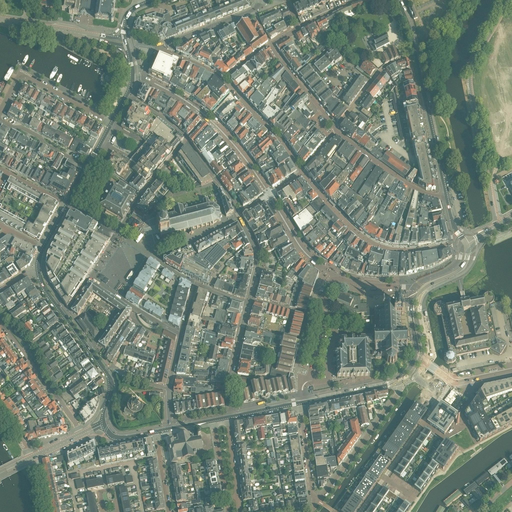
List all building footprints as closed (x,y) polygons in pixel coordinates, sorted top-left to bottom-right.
[(51,0),(41,0),(41,7),(45,7),(45,8),(45,9),(46,9),(46,10),(47,10),(48,10),(49,10),(49,9),(50,9),(50,8),(51,1),(51,0)] [(95,0),(63,0),(63,2),(62,10),(68,11),(68,10),(70,10),(70,11),(68,12),(69,14),(71,14),(72,13),(78,14),(78,12),(79,13),(83,9),(84,10),(86,11),(87,10),(96,11),(97,4),(95,4),(95,0)] [(115,1),(115,0),(97,0),(97,4),(96,11),(95,19),(102,20),(102,19),(110,20),(110,21),(110,22),(111,22),(112,22),(113,22),(114,21),(114,20),(114,19),(113,19),(112,19),(113,17),(113,12),(114,12),(114,8),(115,1)] [(201,0),(197,0),(195,1),(205,25),(211,22),(201,0)] [(208,0),(201,0),(211,22),(216,20),(213,11),(208,0)] [(221,0),(214,0),(215,1),(215,2),(216,4),(218,8),(218,9),(222,18),(227,16),(221,0)] [(227,0),(221,0),(227,16),(233,14),(227,0)] [(227,0),(233,14),(238,11),(233,0),(227,0)] [(233,0),(238,11),(244,9),(240,0),(233,0)] [(240,0),(244,9),(250,7),(246,0),(240,0)] [(309,0),(304,3),(308,12),(314,9),(309,0)] [(315,0),(310,0),(309,0),(314,9),(319,7),(315,0)] [(195,1),(190,3),(199,27),(205,25),(195,1)] [(190,5),(187,6),(191,15),(188,16),(193,29),(199,27),(190,3),(190,5)] [(304,3),(299,5),(303,14),(308,12),(304,3)] [(299,5),(294,8),(298,17),(300,16),(303,14),(299,5)] [(349,12),(353,10),(351,5),(346,7),(337,12),(340,16),(339,17),(341,19),(345,17),(344,14),(349,12)] [(179,8),(176,9),(178,16),(179,16),(185,33),(193,29),(188,16),(184,7),(179,9),(179,8)] [(414,20),(417,18),(413,7),(409,9),(411,12),(410,12),(412,17),(412,16),(414,20)] [(218,9),(213,11),(216,20),(222,18),(218,9)] [(287,23),(288,22),(283,10),(279,12),(282,19),(283,19),(284,21),(286,20),(287,23)] [(337,18),(339,17),(340,16),(337,12),(331,15),(334,21),(337,19),(337,18)] [(162,24),(164,16),(156,13),(146,16),(146,17),(144,16),(144,18),(141,17),(141,18),(139,18),(139,19),(137,19),(133,31),(140,33),(141,33),(149,35),(149,36),(157,38),(161,24),(162,23),(162,24)] [(174,27),(171,19),(169,14),(164,16),(162,24),(162,23),(161,24),(157,38),(165,41),(165,40),(168,31),(174,27)] [(279,24),(274,14),(273,14),(272,14),(269,15),(273,23),(275,22),(276,25),(279,24)] [(336,24),(334,21),(331,15),(325,18),(329,26),(331,24),(332,26),(336,24)] [(178,16),(171,19),(174,27),(177,36),(185,33),(179,16),(178,16)] [(269,28),(265,17),(263,18),(262,18),(260,18),(260,20),(263,27),(266,26),(267,28),(269,28)] [(329,27),(329,26),(325,18),(320,21),(325,29),(329,27)] [(259,38),(254,30),(252,25),(248,19),(236,27),(236,28),(246,42),(248,45),(257,39),(259,38)] [(326,32),(325,29),(320,21),(316,23),(318,27),(322,34),(326,32)] [(317,28),(318,27),(316,23),(305,29),(312,40),(317,37),(316,35),(320,33),(317,28)] [(275,30),(278,35),(287,30),(284,24),(282,25),(281,26),(280,25),(274,28),(275,30)] [(168,31),(165,40),(177,36),(174,27),(168,31)] [(233,37),(236,35),(231,27),(227,29),(226,29),(232,38),(235,43),(237,41),(234,38),(233,37)] [(263,33),(260,27),(254,30),(259,38),(257,39),(262,46),(268,42),(263,33)] [(278,35),(275,30),(273,31),(272,29),(272,28),(266,31),(271,40),(278,35)] [(228,40),(232,38),(226,29),(222,32),(229,44),(230,46),(232,44),(230,41),(229,41),(228,40)] [(306,40),(310,38),(304,29),(300,32),(300,33),(303,38),(305,38),(305,40),(306,40)] [(216,38),(215,36),(213,32),(205,35),(210,41),(210,42),(209,43),(209,44),(206,47),(205,49),(205,50),(198,60),(207,65),(208,63),(217,50),(214,48),(215,46),(211,40),(215,38),(216,38)] [(225,47),(229,44),(222,32),(217,34),(217,35),(222,44),(223,43),(224,45),(225,47)] [(305,40),(305,38),(303,38),(300,33),(296,36),(299,42),(301,41),(303,43),(306,42),(305,40)] [(389,39),(386,34),(381,37),(379,34),(374,37),(375,40),(373,41),(369,43),(373,51),(383,46),(384,47),(389,44),(387,40),(388,39),(389,39)] [(203,44),(206,47),(209,44),(209,43),(210,42),(210,41),(205,35),(198,39),(203,44)] [(218,48),(217,50),(208,63),(207,65),(208,65),(208,66),(210,67),(211,67),(212,67),(212,65),(212,66),(219,56),(220,56),(222,60),(224,59),(225,57),(226,59),(229,56),(226,52),(228,51),(225,48),(225,47),(224,45),(223,43),(222,44),(217,35),(215,36),(216,38),(215,38),(216,39),(218,42),(219,43),(220,45),(218,48)] [(293,46),(294,45),(289,38),(276,45),(277,46),(276,47),(280,53),(287,48),(290,52),(291,54),(296,50),(295,50),(293,46)] [(193,58),(203,44),(198,39),(191,42),(193,44),(191,46),(194,49),(189,57),(193,58)] [(253,52),(262,46),(257,39),(248,45),(253,52)] [(185,55),(191,46),(193,44),(191,42),(176,50),(176,51),(177,51),(185,55)] [(253,52),(248,45),(246,42),(244,43),(241,46),(238,48),(238,49),(240,51),(242,54),(245,58),(253,52)] [(205,49),(206,47),(203,44),(193,58),(198,60),(205,50),(205,49)] [(318,52),(317,53),(319,55),(324,51),(329,47),(330,46),(329,46),(327,46),(325,45),(322,48),(321,49),(320,50),(318,52)] [(185,55),(189,57),(194,49),(191,46),(185,55)] [(389,49),(394,59),(398,57),(395,47),(389,49)] [(272,64),(272,63),(276,60),(274,56),(271,51),(269,48),(264,51),(266,55),(269,59),(272,64)] [(284,57),(290,52),(287,48),(280,53),(284,57)] [(390,61),(394,59),(389,49),(385,51),(390,61)] [(235,50),(234,52),(238,58),(234,62),(236,65),(238,64),(245,58),(242,54),(240,51),(237,52),(235,50)] [(306,65),(311,59),(307,55),(307,56),(303,59),(296,50),(291,54),(296,59),(299,64),(302,68),(303,68),(306,65)] [(269,59),(266,55),(264,51),(259,55),(268,67),(272,64),(269,59)] [(321,74),(334,63),(335,65),(342,59),(338,55),(335,51),(328,56),(327,55),(314,66),(316,69),(318,71),(321,74)] [(225,67),(228,64),(232,61),(233,63),(232,63),(235,66),(236,65),(234,62),(238,58),(234,52),(230,54),(233,58),(231,59),(229,56),(226,59),(227,61),(226,61),(227,62),(218,71),(224,76),(228,72),(225,67)] [(296,59),(291,54),(290,52),(284,57),(289,64),(296,59)] [(169,84),(179,61),(173,59),(173,60),(160,54),(149,74),(169,84)] [(389,62),(386,54),(385,54),(380,56),(384,65),(389,62)] [(263,70),(268,67),(259,55),(254,59),(262,69),(263,70)] [(214,68),(222,60),(220,56),(219,56),(212,66),(212,65),(212,67),(214,68)] [(227,61),(226,59),(225,57),(224,59),(222,60),(214,68),(218,71),(227,62),(226,61),(227,61)] [(257,72),(262,69),(254,59),(250,62),(256,70),(257,72)] [(296,59),(289,64),(292,69),(299,64),(296,59)] [(181,76),(186,64),(180,61),(177,70),(175,74),(181,76)] [(366,62),(363,66),(372,73),(375,70),(372,67),(373,66),(367,61),(366,62)] [(251,75),(256,70),(250,62),(244,67),(251,75)] [(194,68),(187,64),(186,64),(181,76),(175,74),(172,79),(170,84),(176,88),(179,81),(186,84),(194,68)] [(302,68),(299,64),(292,69),(296,73),(302,68)] [(331,94),(327,90),(326,88),(328,87),(326,85),(325,87),(324,86),(324,85),(325,83),(323,82),(322,83),(320,81),(319,80),(321,79),(319,77),(318,78),(317,77),(316,77),(318,75),(316,73),(315,75),(313,73),(312,72),(314,71),(313,69),(311,70),(310,69),(309,68),(311,67),(309,65),(308,66),(306,65),(303,68),(302,68),(296,73),(298,76),(299,75),(300,77),(302,79),(301,80),(303,82),(305,84),(306,83),(308,85),(309,87),(308,88),(310,90),(312,92),(313,92),(315,93),(316,95),(315,96),(317,98),(319,101),(320,100),(321,102),(323,104),(322,104),(324,107),(326,105),(329,109),(328,111),(330,113),(332,116),(333,115),(334,116),(337,118),(336,119),(338,121),(340,120),(348,110),(344,107),(344,108),(342,107),(343,104),(342,103),(340,104),(338,103),(338,102),(339,101),(336,99),(334,101),(333,100),(334,98),(331,94)] [(372,73),(363,66),(361,69),(357,66),(356,69),(362,74),(363,72),(370,77),(372,73)] [(392,66),(389,68),(395,78),(397,76),(392,66)] [(241,84),(236,88),(239,92),(240,93),(251,82),(253,84),(256,81),(257,82),(261,79),(262,78),(257,72),(256,70),(251,75),(244,67),(242,68),(247,74),(246,75),(247,75),(248,77),(248,78),(241,84)] [(281,67),(278,70),(284,75),(286,73),(281,67)] [(195,80),(200,70),(194,68),(186,84),(179,81),(176,88),(184,93),(188,87),(189,87),(191,84),(192,85),(193,83),(192,83),(193,82),(192,82),(193,80),(195,80)] [(389,68),(385,70),(392,79),(395,78),(389,68)] [(245,77),(247,75),(242,69),(229,79),(233,85),(242,78),(244,76),(245,77)] [(202,78),(205,73),(200,70),(195,80),(193,80),(192,82),(193,82),(192,83),(193,83),(192,85),(196,87),(198,86),(197,85),(200,81),(202,78)] [(277,71),(275,72),(282,78),(284,75),(278,70),(277,71)] [(400,74),(399,75),(399,78),(399,79),(401,78),(411,75),(410,70),(407,71),(403,72),(400,73),(400,74)] [(275,72),(272,75),(280,81),(281,79),(282,78),(275,72)] [(116,77),(114,74),(112,73),(111,75),(109,74),(106,74),(105,75),(103,77),(102,79),(103,81),(104,83),(105,85),(108,85),(110,85),(112,84),(113,82),(115,84),(116,81),(116,77)] [(215,78),(206,73),(205,73),(202,78),(200,81),(197,85),(198,86),(196,87),(190,96),(196,100),(204,91),(208,87),(215,78)] [(289,87),(294,82),(286,73),(284,75),(282,78),(281,79),(282,80),(277,86),(283,90),(287,85),(289,87)] [(364,86),(367,82),(355,73),(353,75),(357,78),(356,80),(364,86)] [(382,73),(379,78),(386,84),(387,85),(391,80),(390,79),(382,73)] [(233,85),(236,88),(241,84),(248,78),(248,77),(247,75),(245,77),(244,76),(242,78),(233,85)] [(272,75),(268,78),(269,78),(277,85),(280,81),(272,75)] [(204,91),(196,100),(201,104),(209,95),(211,93),(213,94),(219,100),(220,101),(223,98),(222,97),(223,96),(220,93),(225,88),(224,88),(215,78),(208,87),(204,91)] [(257,111),(277,85),(269,78),(265,82),(265,83),(248,101),(257,111)] [(356,80),(355,81),(351,78),(350,80),(362,89),(364,86),(356,80)] [(386,84),(379,78),(376,81),(383,87),(386,84)] [(265,82),(261,79),(257,82),(244,97),(248,101),(265,83),(265,82)] [(278,96),(283,90),(277,86),(282,80),(281,79),(280,81),(277,85),(257,111),(260,114),(269,104),(276,96),(277,95),(278,96)] [(359,93),(362,89),(350,80),(348,82),(352,85),(351,87),(359,93)] [(244,97),(257,82),(256,81),(253,84),(251,82),(240,93),(244,97)] [(376,81),(372,85),(380,91),(381,92),(384,88),(383,87),(376,81)] [(300,89),(298,87),(294,83),(294,82),(289,87),(288,88),(294,95),(295,94),(300,89)] [(196,87),(192,85),(191,84),(189,87),(188,87),(184,93),(190,97),(190,96),(196,87)] [(23,100),(29,88),(24,85),(18,97),(23,100)] [(351,87),(350,88),(346,85),(345,87),(357,96),(359,93),(351,87)] [(380,91),(372,85),(369,89),(376,95),(380,91)] [(148,96),(152,89),(144,86),(137,98),(142,100),(141,101),(144,103),(144,102),(145,102),(148,96)] [(354,99),(357,96),(345,87),(343,89),(347,91),(346,93),(354,99)] [(29,88),(23,100),(27,102),(24,107),(26,108),(28,105),(29,103),(35,91),(29,88)] [(227,94),(229,92),(225,88),(220,93),(223,96),(222,97),(223,98),(227,94)] [(148,106),(156,92),(152,89),(148,96),(149,97),(148,100),(149,101),(148,102),(146,104),(148,106)] [(376,95),(369,89),(366,93),(373,99),(376,95)] [(34,105),(40,94),(35,91),(29,103),(34,105)] [(300,99),(304,95),(301,91),(296,95),(298,96),(300,99)] [(152,108),(161,94),(156,92),(148,106),(152,108)] [(346,93),(345,95),(341,92),(340,94),(352,103),(354,99),(346,93)] [(39,110),(46,97),(40,94),(34,105),(37,107),(36,108),(39,110)] [(161,94),(152,108),(156,111),(165,96),(161,94)] [(220,101),(219,100),(213,94),(210,97),(217,103),(220,101)] [(237,103),(236,101),(231,94),(225,100),(218,108),(213,114),(219,119),(224,113),(225,112),(231,106),(233,105),(234,105),(236,104),(237,103)] [(282,109),(269,122),(272,126),(290,109),(300,99),(298,96),(297,97),(295,94),(294,95),(291,99),(286,105),(282,109)] [(349,106),(352,103),(340,94),(338,96),(342,98),(341,100),(349,106)] [(373,100),(366,94),(365,94),(364,96),(365,97),(364,99),(372,105),(375,101),(373,100)] [(210,97),(209,95),(201,104),(205,108),(210,111),(217,103),(210,97)] [(297,109),(306,100),(308,99),(304,95),(300,99),(290,109),(293,112),(297,109)] [(165,96),(156,111),(159,113),(162,114),(167,107),(172,100),(165,96)] [(280,99),(276,96),(269,104),(260,114),(263,117),(268,112),(269,113),(276,105),(275,104),(280,99)] [(286,105),(291,99),(288,96),(283,102),(286,105)] [(46,112),(52,101),(46,97),(39,110),(45,113),(46,112)] [(372,105),(364,99),(363,101),(361,99),(360,101),(370,108),(372,105)] [(172,110),(177,103),(172,100),(167,107),(172,110)] [(311,116),(311,117),(312,117),(314,115),(306,106),(309,103),(306,100),(297,109),(303,114),(306,111),(311,116)] [(54,101),(54,102),(52,101),(46,112),(52,115),(58,104),(55,103),(55,102),(55,101),(54,101)] [(370,108),(360,101),(359,103),(360,104),(359,106),(363,109),(367,112),(370,108)] [(23,111),(21,110),(23,107),(15,103),(12,108),(22,114),(23,115),(25,112),(23,111)] [(173,122),(178,116),(184,107),(177,103),(172,110),(167,107),(162,114),(163,114),(167,117),(173,122)] [(224,113),(219,119),(221,122),(225,118),(226,118),(228,116),(231,114),(232,113),(241,106),(237,103),(236,104),(234,105),(233,105),(231,106),(227,110),(225,112),(224,113)] [(55,123),(64,107),(58,104),(52,115),(53,115),(51,118),(55,120),(54,122),(55,123)] [(139,107),(135,104),(134,104),(130,112),(131,112),(122,128),(142,139),(146,142),(141,148),(130,161),(120,154),(119,156),(113,152),(104,164),(106,166),(105,167),(108,170),(116,175),(125,182),(132,172),(136,176),(146,183),(181,143),(184,140),(183,139),(164,122),(147,111),(143,109),(143,108),(140,106),(139,107)] [(424,135),(421,121),(420,115),(417,104),(405,106),(407,111),(405,112),(405,114),(406,117),(407,123),(409,122),(411,133),(409,133),(410,139),(411,141),(412,144),(413,144),(417,160),(418,159),(421,176),(422,179),(422,182),(423,184),(422,184),(420,183),(419,184),(418,186),(426,191),(431,190),(431,191),(435,190),(434,183),(434,181),(433,176),(424,135)] [(280,107),(279,108),(276,105),(269,113),(268,112),(263,117),(269,122),(282,109),(280,107)] [(239,115),(244,110),(241,106),(232,113),(231,114),(234,117),(237,113),(239,115)] [(63,121),(69,110),(64,107),(55,123),(57,124),(58,122),(61,123),(62,121),(63,121)] [(192,113),(184,107),(178,116),(181,119),(179,122),(181,124),(181,123),(182,124),(184,122),(192,113)] [(19,119),(22,114),(12,108),(9,113),(19,119)] [(19,119),(18,122),(21,124),(26,115),(28,112),(27,112),(29,110),(27,109),(25,112),(23,115),(22,114),(19,119)] [(276,129),(293,112),(290,109),(272,126),(274,128),(276,129)] [(281,135),(303,114),(297,109),(293,112),(276,129),(277,130),(281,135)] [(363,109),(361,112),(370,119),(372,116),(367,112),(363,109)] [(69,125),(76,113),(69,110),(63,121),(69,125)] [(240,125),(248,114),(244,110),(239,115),(237,113),(234,117),(237,120),(238,123),(240,125)] [(308,119),(311,117),(311,116),(306,111),(303,114),(281,135),(283,137),(289,145),(303,130),(305,132),(309,127),(307,125),(311,122),(308,119)] [(30,117),(25,126),(26,127),(29,128),(33,120),(32,119),(35,114),(35,113),(33,112),(31,114),(30,117)] [(9,113),(7,116),(18,122),(19,119),(9,113)] [(75,127),(81,116),(76,113),(69,125),(75,127)] [(196,117),(192,113),(184,122),(182,124),(182,125),(184,125),(186,127),(196,117)] [(351,113),(348,117),(348,118),(350,121),(351,119),(354,122),(356,120),(357,121),(358,119),(356,117),(351,113)] [(226,126),(234,117),(231,114),(228,116),(226,118),(225,118),(221,122),(226,126)] [(366,125),(369,122),(359,114),(356,117),(358,119),(360,120),(366,125)] [(26,115),(21,124),(22,124),(24,125),(25,126),(30,117),(26,115)] [(252,118),(251,118),(249,115),(240,126),(244,130),(252,118)] [(358,144),(372,128),(371,127),(379,121),(375,115),(369,122),(366,125),(360,120),(358,122),(361,125),(360,126),(356,132),(357,133),(352,140),(358,144)] [(81,116),(75,127),(82,131),(88,120),(81,116)] [(178,127),(181,124),(179,122),(181,119),(178,116),(173,122),(172,123),(178,127)] [(188,136),(201,121),(196,117),(186,127),(183,132),(188,136)] [(229,130),(237,120),(234,117),(226,126),(229,130)] [(33,120),(29,128),(33,130),(34,131),(36,132),(37,132),(41,124),(40,123),(40,122),(39,122),(40,120),(39,120),(36,118),(35,120),(33,120)] [(253,139),(263,129),(252,118),(244,130),(250,135),(253,139)] [(90,136),(96,124),(88,120),(82,131),(87,134),(87,135),(89,136),(90,136)] [(239,126),(240,125),(238,123),(237,120),(229,130),(232,133),(239,126)] [(357,128),(353,125),(351,128),(348,126),(349,124),(348,123),(349,122),(347,121),(346,122),(344,120),(340,127),(343,130),(342,131),(349,136),(348,137),(352,140),(357,133),(356,132),(355,132),(356,131),(355,130),(357,128)] [(382,126),(379,121),(371,127),(372,128),(358,144),(370,153),(375,147),(377,144),(378,143),(372,137),(370,135),(375,132),(374,131),(382,126)] [(41,124),(37,132),(41,134),(42,135),(47,126),(44,125),(44,124),(42,122),(41,124)] [(314,128),(317,125),(314,122),(309,127),(305,132),(303,130),(289,145),(292,148),(293,150),(303,138),(304,139),(314,128)] [(202,137),(210,129),(204,123),(201,126),(189,139),(194,145),(202,137)] [(86,144),(93,148),(102,131),(103,131),(104,130),(103,129),(103,128),(102,127),(100,128),(99,127),(100,126),(96,124),(90,136),(91,136),(86,144)] [(11,134),(13,131),(3,125),(1,129),(11,134)] [(47,126),(42,135),(44,136),(47,138),(52,129),(47,126)] [(237,138),(244,130),(240,126),(233,134),(236,137),(237,138)] [(318,131),(314,128),(304,139),(303,138),(293,150),(297,156),(318,131)] [(0,133),(9,138),(11,134),(1,129),(0,130),(0,133)] [(52,129),(47,138),(48,138),(52,141),(53,141),(57,132),(52,129)] [(205,139),(214,132),(212,131),(210,129),(202,137),(205,139)] [(260,141),(267,133),(263,129),(253,139),(258,143),(258,142),(259,141),(260,141)] [(241,143),(250,135),(244,130),(237,138),(241,143)] [(11,143),(17,133),(13,131),(11,134),(9,138),(7,141),(11,143)] [(318,131),(297,156),(298,157),(303,165),(311,156),(317,148),(322,143),(326,139),(318,131)] [(58,144),(63,135),(57,132),(53,141),(58,144)] [(207,144),(217,136),(214,132),(205,139),(207,141),(206,142),(207,144)] [(7,141),(9,138),(0,133),(0,137),(7,141)] [(17,144),(21,135),(17,133),(11,143),(16,145),(17,144)] [(21,135),(17,144),(21,146),(25,137),(21,135)] [(63,147),(68,138),(63,135),(58,144),(63,147)] [(244,147),(253,139),(250,135),(241,143),(244,147)] [(277,143),(276,142),(270,135),(265,139),(256,147),(256,146),(249,153),(250,155),(256,163),(256,162),(258,166),(268,158),(270,157),(268,155),(266,153),(277,143)] [(340,148),(345,143),(344,142),(336,135),(334,137),(334,139),(333,139),(333,140),(331,140),(329,142),(330,144),(328,144),(328,145),(327,145),(326,146),(334,153),(339,147),(340,148)] [(224,154),(230,150),(228,148),(226,145),(222,141),(217,136),(207,144),(206,146),(207,148),(201,154),(209,166),(214,161),(215,162),(218,165),(220,163),(225,159),(223,157),(225,156),(224,154)] [(25,147),(29,140),(25,137),(21,146),(20,146),(25,149),(26,147),(25,147)] [(198,150),(204,144),(206,142),(207,141),(205,139),(202,137),(194,145),(197,148),(198,150)] [(68,149),(73,140),(68,138),(63,147),(68,149)] [(71,148),(70,150),(84,158),(87,159),(90,155),(93,148),(86,144),(80,141),(76,138),(72,145),(71,148)] [(251,148),(258,143),(253,139),(244,147),(245,148),(248,152),(251,148)] [(26,156),(34,142),(29,140),(25,147),(26,147),(28,149),(26,153),(23,152),(22,154),(26,156)] [(34,152),(38,144),(34,142),(26,156),(29,158),(31,155),(30,154),(32,151),(34,152)] [(280,147),(280,146),(277,143),(266,153),(268,155),(270,157),(268,158),(269,160),(272,158),(271,157),(276,154),(274,152),(280,147)] [(343,170),(357,152),(351,148),(349,147),(350,146),(345,143),(340,148),(330,160),(333,163),(330,166),(335,170),(340,173),(340,172),(341,171),(333,165),(334,163),(343,170)] [(38,155),(42,146),(38,144),(34,152),(30,158),(35,161),(38,155)] [(201,154),(207,148),(206,146),(204,144),(198,150),(201,154)] [(374,157),(381,147),(380,145),(377,149),(375,147),(370,153),(370,154),(374,157)] [(43,158),(48,149),(42,146),(38,155),(43,158)] [(187,146),(176,160),(194,185),(198,182),(201,186),(213,182),(187,146)] [(325,163),(334,153),(326,146),(325,147),(325,149),(324,149),(324,150),(323,150),(321,153),(321,154),(320,154),(320,155),(318,155),(315,159),(313,161),(304,170),(308,175),(315,169),(318,171),(321,167),(322,167),(325,163)] [(287,155),(284,152),(280,147),(274,152),(276,154),(271,157),(272,158),(269,160),(259,167),(261,170),(268,165),(273,162),(274,164),(282,158),(287,155)] [(335,170),(330,166),(333,163),(330,160),(340,148),(339,147),(334,153),(325,163),(322,167),(321,167),(318,171),(315,169),(308,175),(314,182),(320,176),(326,171),(331,176),(335,170)] [(383,148),(381,147),(374,157),(378,160),(382,153),(380,152),(383,148)] [(0,163),(3,165),(8,156),(10,151),(8,149),(7,148),(0,161),(0,163)] [(43,158),(42,160),(46,162),(52,152),(48,149),(43,158)] [(225,159),(232,153),(230,150),(224,154),(225,156),(223,157),(225,159)] [(12,157),(15,153),(10,151),(8,156),(3,165),(7,167),(12,157)] [(404,179),(411,169),(400,161),(388,151),(386,154),(381,161),(404,179)] [(49,164),(55,154),(52,152),(46,162),(49,164)] [(352,169),(355,166),(362,156),(357,152),(346,169),(342,174),(336,181),(334,181),(324,193),(331,199),(342,185),(351,173),(350,172),(352,169)] [(380,162),(381,161),(386,154),(384,152),(382,153),(378,160),(380,162)] [(225,170),(227,168),(229,167),(235,163),(238,160),(232,153),(225,159),(220,163),(222,166),(225,170)] [(15,171),(20,161),(19,161),(22,156),(19,154),(17,157),(16,159),(11,169),(15,171)] [(51,169),(59,156),(57,155),(56,154),(55,154),(49,164),(49,165),(51,166),(50,169),(51,170),(51,169)] [(289,160),(287,156),(287,155),(282,158),(274,164),(275,166),(277,168),(282,164),(289,160)] [(59,156),(51,169),(56,172),(64,158),(59,156)] [(347,189),(348,189),(364,168),(369,161),(362,156),(355,166),(352,169),(350,172),(351,173),(342,185),(331,199),(337,206),(344,198),(350,192),(349,191),(347,190),(347,189)] [(16,159),(12,157),(7,167),(11,169),(16,159)] [(23,176),(31,160),(27,158),(26,161),(24,164),(19,173),(23,176)] [(27,178),(32,169),(33,167),(31,166),(33,161),(31,160),(23,176),(27,178)] [(296,172),(290,161),(289,160),(282,164),(290,176),(296,172)] [(24,164),(20,161),(15,171),(19,173),(24,164)] [(68,161),(64,167),(66,168),(66,169),(71,171),(79,175),(82,168),(79,167),(68,161)] [(222,166),(220,163),(218,165),(215,162),(214,161),(209,166),(214,172),(222,166)] [(236,175),(244,169),(239,161),(234,165),(230,168),(228,170),(228,169),(226,171),(230,176),(234,173),(236,175)] [(367,196),(384,172),(377,167),(370,162),(363,172),(362,173),(350,189),(350,190),(361,199),(361,198),(362,198),(365,194),(367,196)] [(285,179),(290,176),(282,164),(277,168),(275,166),(272,168),(272,169),(271,170),(273,171),(274,174),(275,172),(278,170),(285,179)] [(271,170),(268,165),(261,170),(265,176),(273,171),(271,170)] [(225,170),(222,166),(214,172),(217,176),(224,171),(225,170)] [(31,181),(37,169),(33,167),(32,169),(27,178),(31,180),(31,181)] [(35,183),(42,170),(38,168),(37,169),(31,181),(35,183)] [(235,183),(248,174),(244,169),(236,175),(234,173),(230,176),(231,177),(235,183)] [(45,174),(46,172),(42,170),(35,183),(39,185),(45,174)] [(48,189),(56,174),(49,170),(48,172),(46,175),(46,174),(40,185),(48,189)] [(280,182),(285,179),(278,170),(275,172),(274,174),(273,171),(265,176),(266,177),(268,181),(275,177),(279,183),(280,182)] [(342,174),(340,172),(340,173),(335,170),(331,176),(324,183),(323,182),(319,187),(324,193),(334,181),(336,181),(342,174)] [(406,180),(412,183),(416,176),(417,174),(413,170),(406,179),(406,180)] [(71,189),(79,175),(71,171),(69,175),(66,173),(64,177),(61,176),(57,175),(55,180),(62,184),(71,189)] [(231,177),(230,176),(226,171),(223,174),(228,180),(231,177)] [(324,183),(331,176),(326,171),(320,176),(314,182),(319,187),(323,182),(324,183)] [(8,173),(0,187),(0,224),(50,252),(48,258),(46,264),(47,270),(78,290),(87,276),(115,293),(122,302),(124,298),(144,310),(146,306),(130,296),(127,293),(132,285),(123,260),(104,248),(109,242),(90,232),(87,237),(61,223),(70,207),(8,173)] [(382,187),(389,177),(384,173),(375,187),(367,199),(372,202),(375,197),(376,196),(379,192),(380,190),(382,187)] [(251,202),(242,191),(235,183),(231,177),(228,180),(223,174),(222,174),(224,177),(230,184),(234,189),(233,189),(234,192),(235,192),(236,191),(247,204),(248,204),(251,202)] [(252,179),(248,174),(235,183),(242,191),(246,188),(246,189),(250,186),(254,183),(252,179)] [(139,192),(146,183),(136,176),(129,185),(139,192)] [(230,184),(224,177),(220,180),(225,187),(230,184)] [(272,188),(279,183),(275,177),(268,181),(272,188)] [(390,191),(396,181),(389,177),(382,187),(385,189),(383,193),(386,195),(389,190),(390,191)] [(155,183),(166,193),(170,190),(158,179),(155,183)] [(312,192),(302,179),(300,179),(297,182),(302,189),(301,190),(303,192),(309,200),(306,202),(309,206),(312,203),(309,199),(310,199),(307,196),(312,192)] [(66,199),(71,189),(62,184),(55,180),(49,190),(66,199)] [(118,185),(120,187),(120,188),(113,183),(99,205),(123,218),(135,198),(129,194),(130,193),(133,196),(136,192),(120,181),(118,185)] [(383,243),(385,237),(387,237),(401,202),(403,196),(407,188),(396,181),(390,191),(375,215),(374,217),(363,232),(375,239),(379,241),(383,243)] [(300,206),(306,202),(309,200),(303,192),(301,190),(302,189),(297,182),(294,184),(288,188),(299,203),(299,206),(299,207),(302,212),(303,211),(300,206)] [(163,197),(166,193),(155,183),(151,187),(163,197)] [(242,191),(251,202),(262,195),(262,194),(254,183),(250,186),(246,189),(246,188),(242,191)] [(234,189),(230,184),(225,187),(229,192),(233,189),(234,189)] [(160,201),(163,197),(151,187),(148,191),(155,197),(160,201)] [(294,210),(299,206),(299,203),(288,188),(287,189),(282,192),(287,200),(291,205),(294,210)] [(406,204),(411,190),(407,189),(407,188),(403,196),(401,202),(406,204)] [(229,203),(226,197),(222,190),(220,191),(218,191),(221,199),(224,208),(226,216),(226,217),(233,212),(230,206),(231,205),(230,203),(229,203)] [(363,201),(361,199),(350,190),(349,191),(350,192),(344,198),(337,206),(343,212),(354,200),(358,204),(360,206),(363,201)] [(380,196),(383,192),(380,190),(379,192),(376,196),(375,197),(379,200),(370,214),(359,228),(363,232),(374,217),(375,215),(374,215),(377,210),(375,209),(378,205),(380,205),(383,199),(380,197),(381,196),(380,196)] [(409,211),(414,192),(411,190),(406,204),(404,209),(405,210),(409,211)] [(153,200),(155,197),(148,191),(145,196),(154,204),(156,203),(153,200)] [(247,204),(236,191),(235,192),(238,198),(241,201),(243,207),(247,204)] [(282,203),(287,200),(282,192),(281,193),(277,195),(282,202),(282,203)] [(312,203),(318,199),(312,192),(307,196),(310,199),(309,199),(312,203)] [(416,202),(417,194),(414,192),(409,211),(404,229),(403,229),(399,246),(401,246),(408,246),(416,202)] [(153,206),(154,204),(145,196),(141,200),(148,206),(149,203),(153,206)] [(430,206),(432,199),(422,196),(420,204),(430,206)] [(355,225),(359,228),(370,214),(379,200),(375,197),(372,202),(361,217),(355,225)] [(372,202),(367,199),(366,198),(363,201),(360,206),(358,208),(358,209),(356,211),(356,210),(349,219),(355,225),(361,217),(372,202)] [(157,218),(156,218),(156,219),(157,223),(157,224),(156,224),(156,225),(157,225),(158,225),(159,232),(158,232),(159,232),(159,233),(160,233),(161,238),(162,239),(162,238),(162,237),(166,236),(166,237),(167,237),(167,236),(170,235),(171,236),(172,236),(171,235),(175,234),(175,235),(176,235),(176,234),(179,233),(179,234),(180,234),(180,233),(183,232),(184,233),(185,233),(184,232),(188,231),(188,232),(189,232),(189,234),(191,234),(191,235),(193,234),(193,233),(194,233),(193,230),(193,229),(194,229),(197,228),(197,229),(198,229),(198,228),(201,227),(201,228),(202,228),(202,227),(205,226),(206,227),(206,226),(210,225),(210,226),(213,225),(214,225),(213,224),(218,221),(219,222),(219,221),(218,221),(220,221),(221,221),(220,220),(221,217),(222,217),(221,217),(220,216),(221,216),(221,215),(220,215),(219,212),(219,210),(220,210),(220,209),(219,209),(218,209),(218,207),(219,207),(218,207),(217,206),(217,205),(217,206),(216,206),(215,206),(215,205),(214,205),(214,206),(209,205),(209,203),(210,203),(210,202),(209,202),(208,200),(209,199),(208,199),(207,199),(204,200),(203,200),(202,201),(203,201),(204,203),(203,204),(204,204),(204,205),(204,206),(203,207),(202,207),(201,206),(200,206),(201,207),(198,208),(197,208),(197,207),(196,208),(196,209),(193,209),(193,208),(192,209),(192,210),(188,211),(188,210),(187,206),(183,207),(173,210),(174,213),(174,214),(171,215),(171,214),(170,214),(170,215),(168,216),(167,216),(166,215),(165,216),(166,217),(164,217),(162,218),(162,217),(161,217),(161,218),(159,218),(157,219),(157,218)] [(430,206),(432,213),(441,211),(438,201),(432,199),(430,206)] [(149,207),(148,206),(141,200),(139,204),(147,209),(149,207)] [(286,208),(291,205),(287,200),(282,203),(286,208)] [(313,220),(326,209),(318,200),(310,206),(297,217),(293,220),(301,233),(310,225),(314,221),(313,220)] [(358,208),(360,206),(358,204),(354,200),(343,212),(343,213),(349,219),(356,210),(356,211),(358,209),(358,208)] [(303,211),(309,206),(306,202),(300,206),(303,211)] [(404,209),(406,204),(401,202),(387,237),(385,237),(383,243),(391,245),(400,220),(401,220),(405,210),(404,209)] [(420,204),(416,202),(408,246),(417,246),(418,231),(418,223),(418,221),(420,204)] [(270,211),(265,204),(263,203),(258,206),(268,220),(273,217),(270,211)] [(139,204),(136,208),(145,213),(145,214),(146,214),(148,212),(147,211),(146,211),(147,209),(139,204)] [(432,213),(430,206),(420,204),(418,221),(418,223),(418,231),(429,230),(428,228),(428,224),(428,221),(428,213),(432,213)] [(289,214),(294,210),(291,205),(286,208),(287,210),(289,214)] [(258,206),(258,207),(258,206),(253,209),(253,210),(263,224),(264,223),(268,220),(258,206)] [(292,219),(302,212),(299,207),(299,206),(294,210),(289,214),(292,219)] [(134,213),(131,217),(139,222),(143,218),(143,219),(145,214),(145,213),(136,208),(133,213),(134,213)] [(326,236),(339,222),(326,209),(313,220),(314,221),(310,225),(311,226),(314,229),(317,226),(321,231),(323,232),(326,236)] [(253,210),(243,216),(248,224),(251,228),(250,228),(253,232),(253,233),(265,226),(264,224),(264,223),(263,224),(253,210)] [(87,235),(93,223),(73,212),(70,213),(66,220),(68,221),(66,224),(87,235)] [(437,224),(443,222),(443,220),(441,212),(430,214),(429,215),(429,218),(429,224),(432,224),(433,224),(437,223),(437,224)] [(269,221),(264,224),(265,226),(268,231),(279,226),(273,217),(268,220),(269,221)] [(404,222),(401,220),(400,220),(391,245),(392,245),(399,246),(403,229),(402,229),(404,222)] [(339,233),(344,228),(339,222),(326,236),(327,236),(332,241),(335,244),(338,241),(335,238),(337,236),(337,237),(340,234),(339,233)] [(440,235),(446,234),(443,222),(437,224),(437,223),(433,224),(432,224),(433,227),(438,226),(438,228),(439,228),(440,235)] [(94,232),(98,226),(93,223),(87,235),(107,245),(110,240),(98,233),(94,232)] [(238,224),(221,232),(224,239),(226,239),(225,241),(224,241),(226,246),(232,241),(243,233),(238,224)] [(304,238),(314,229),(311,226),(310,225),(301,233),(304,238)] [(98,233),(110,240),(113,235),(101,228),(98,226),(94,232),(98,233)] [(265,226),(253,233),(256,238),(260,235),(261,235),(263,234),(268,231),(265,226)] [(279,236),(283,234),(279,226),(268,231),(263,234),(266,243),(279,236)] [(308,243),(321,231),(317,226),(314,229),(304,238),(308,243)] [(338,241),(347,231),(344,228),(339,233),(340,234),(337,237),(337,236),(335,238),(338,241)] [(442,242),(440,235),(439,228),(438,228),(433,229),(433,230),(435,236),(436,243),(442,242),(441,242),(442,242)] [(417,246),(431,244),(429,230),(418,231),(417,246)] [(326,236),(323,232),(321,231),(308,243),(308,244),(312,248),(313,248),(315,250),(324,241),(323,240),(327,236),(326,236)] [(338,248),(349,233),(347,231),(338,241),(335,244),(338,248)] [(194,246),(198,253),(224,239),(220,232),(207,239),(209,242),(208,243),(206,239),(194,246)] [(243,234),(232,241),(226,246),(223,249),(225,251),(232,246),(236,251),(243,247),(244,249),(249,245),(243,234)] [(260,235),(256,238),(259,246),(264,244),(266,243),(263,234),(261,235),(260,235)] [(289,243),(287,239),(283,234),(279,236),(266,243),(264,244),(266,249),(268,248),(270,252),(273,251),(289,243)] [(356,238),(352,235),(351,234),(344,242),(343,243),(348,247),(356,238)] [(8,236),(0,242),(4,248),(5,247),(6,246),(7,246),(6,249),(7,249),(6,250),(7,251),(8,251),(9,249),(9,248),(10,247),(14,239),(10,238),(8,236)] [(329,244),(332,241),(327,236),(323,240),(324,241),(315,250),(314,251),(320,255),(321,256),(324,252),(328,252),(333,247),(329,244)] [(367,246),(359,241),(356,238),(348,247),(347,249),(347,248),(347,249),(344,257),(346,258),(349,259),(349,258),(353,261),(353,262),(358,263),(359,259),(361,254),(362,254),(367,246)] [(7,251),(7,252),(8,254),(10,255),(10,256),(11,256),(12,255),(14,256),(16,251),(15,251),(16,249),(22,252),(26,245),(21,243),(17,241),(15,240),(11,247),(13,249),(12,250),(9,249),(8,251),(7,251)] [(194,255),(188,259),(200,265),(207,269),(210,262),(215,257),(222,249),(223,249),(226,246),(224,241),(210,249),(199,255),(199,256),(196,258),(194,255)] [(335,244),(332,241),(329,244),(333,247),(328,252),(324,252),(321,256),(327,260),(336,249),(338,248),(335,244)] [(347,249),(347,248),(342,244),(337,251),(336,252),(339,255),(343,257),(344,258),(344,257),(347,249)] [(26,245),(22,252),(26,255),(25,257),(32,260),(33,258),(34,258),(37,252),(37,250),(26,245)] [(280,261),(294,251),(290,245),(274,253),(279,262),(280,261)] [(372,249),(367,246),(362,254),(361,254),(359,259),(360,259),(360,258),(364,259),(366,255),(370,257),(373,249),(372,249)] [(188,259),(194,255),(191,248),(190,248),(181,253),(183,258),(185,260),(186,261),(186,260),(188,258),(188,259)] [(210,262),(207,269),(210,271),(226,253),(222,249),(215,257),(210,262)] [(381,268),(384,253),(373,249),(370,257),(366,255),(364,259),(362,265),(362,266),(364,267),(366,267),(367,267),(365,276),(368,277),(372,277),(375,277),(380,278),(381,268)] [(450,249),(449,249),(448,249),(447,249),(436,252),(439,264),(452,256),(450,249)] [(253,253),(251,250),(244,252),(243,253),(241,251),(235,255),(238,259),(240,259),(240,258),(253,258),(253,253)] [(284,267),(297,255),(294,251),(280,261),(284,267)] [(183,258),(181,253),(180,252),(172,256),(170,257),(164,260),(164,262),(172,267),(180,273),(185,262),(186,261),(185,260),(183,258)] [(333,264),(339,255),(336,252),(329,262),(333,264)] [(438,265),(439,264),(436,252),(424,254),(421,255),(423,270),(430,268),(438,265)] [(391,254),(384,253),(381,268),(380,278),(383,278),(389,278),(389,275),(389,265),(391,254)] [(32,260),(25,257),(23,256),(21,254),(20,254),(18,257),(18,259),(21,261),(20,261),(25,269),(30,266),(32,260)] [(398,255),(392,254),(391,254),(389,265),(389,275),(397,275),(397,268),(398,255)] [(254,264),(253,258),(240,258),(240,259),(238,259),(235,255),(236,259),(236,263),(234,262),(230,262),(229,264),(233,265),(236,266),(246,268),(247,263),(254,264)] [(295,266),(301,260),(300,259),(297,255),(284,267),(283,267),(287,270),(290,266),(291,267),(294,265),(295,266)] [(337,266),(343,257),(339,255),(333,264),(337,266)] [(423,270),(421,255),(415,255),(417,272),(418,271),(423,270)] [(15,262),(13,258),(10,257),(5,260),(8,264),(10,267),(7,270),(6,270),(12,278),(19,273),(13,265),(12,264),(15,262)] [(349,260),(349,259),(346,258),(345,259),(346,259),(341,268),(344,270),(349,260)] [(349,272),(353,262),(353,261),(349,258),(349,259),(349,260),(344,270),(345,270),(349,272)] [(362,265),(364,259),(360,258),(360,259),(359,259),(358,263),(354,273),(357,274),(361,264),(362,265)] [(295,272),(304,263),(301,260),(295,266),(292,270),(291,270),(286,277),(283,284),(291,286),(292,282),(290,281),(295,272)] [(21,271),(25,269),(20,261),(16,264),(21,271)] [(165,271),(160,267),(151,261),(133,287),(134,287),(132,290),(132,289),(129,294),(126,299),(138,307),(143,310),(161,320),(179,330),(191,285),(180,280),(175,277),(165,271)] [(186,262),(185,262),(180,273),(181,273),(194,279),(198,281),(199,281),(208,285),(212,276),(207,273),(207,274),(206,275),(190,266),(190,264),(186,261),(186,262)] [(354,273),(358,263),(353,262),(349,272),(354,273)] [(299,276),(308,267),(304,263),(295,272),(290,281),(292,282),(293,281),(295,282),(296,279),(299,276)] [(252,269),(246,268),(236,266),(233,265),(229,264),(227,266),(230,267),(230,268),(234,269),(239,270),(252,273),(252,269)] [(305,286),(313,290),(313,289),(319,274),(308,267),(299,276),(296,279),(295,282),(296,282),(304,285),(303,286),(305,286)] [(6,270),(7,270),(6,269),(2,271),(8,280),(12,278),(6,270)] [(0,276),(4,283),(8,280),(2,271),(0,272),(0,276)] [(276,281),(277,275),(281,277),(282,274),(275,272),(274,275),(263,271),(261,276),(276,281)] [(248,287),(250,278),(238,274),(237,279),(241,280),(241,283),(236,282),(236,284),(248,288),(248,287)] [(218,290),(224,277),(219,275),(218,278),(221,279),(220,281),(218,281),(217,283),(215,282),(211,287),(218,290)] [(227,281),(228,279),(224,277),(218,290),(223,291),(225,285),(226,284),(224,283),(225,280),(227,281)] [(27,278),(12,288),(14,292),(15,293),(17,297),(18,297),(19,299),(20,301),(27,297),(28,296),(36,291),(33,286),(30,282),(27,278)] [(227,293),(232,280),(228,279),(227,281),(229,282),(228,285),(226,284),(226,285),(225,285),(223,291),(227,293)] [(236,284),(236,282),(233,281),(232,280),(227,293),(232,295),(233,290),(234,288),(233,288),(234,287),(232,286),(233,283),(236,284)] [(275,284),(261,280),(260,281),(261,281),(260,285),(259,286),(274,289),(275,284)] [(91,282),(82,295),(89,300),(93,293),(102,300),(105,302),(104,302),(106,303),(107,303),(111,296),(110,296),(91,282)] [(305,286),(303,286),(296,283),(292,295),(291,295),(291,296),(292,296),(289,307),(306,312),(310,298),(313,290),(305,286)] [(246,294),(248,288),(236,284),(235,287),(239,289),(238,291),(238,292),(246,294)] [(284,298),(286,294),(287,291),(279,288),(280,286),(275,284),(274,289),(259,286),(258,292),(269,295),(273,296),(271,302),(276,303),(278,297),(283,298),(284,298)] [(13,297),(15,296),(11,289),(6,292),(11,298),(11,299),(14,303),(16,301),(18,300),(17,299),(15,300),(13,297)] [(202,320),(203,317),(203,314),(212,295),(201,290),(198,291),(190,316),(201,319),(202,320)] [(245,299),(246,294),(238,292),(238,291),(237,291),(233,290),(232,295),(236,296),(245,299)] [(27,303),(39,295),(36,291),(28,296),(30,299),(29,299),(29,298),(25,301),(22,303),(23,305),(27,303)] [(291,296),(291,295),(290,295),(291,293),(287,291),(286,294),(284,298),(283,298),(281,305),(289,306),(288,307),(289,307),(292,296),(291,296)] [(7,301),(11,299),(11,298),(6,292),(2,294),(7,301)] [(271,303),(271,302),(273,296),(269,295),(258,292),(257,296),(256,299),(264,301),(271,303)] [(501,354),(506,346),(506,344),(497,339),(490,306),(490,305),(491,304),(492,304),(494,302),(494,301),(495,299),(495,298),(495,297),(494,296),(493,295),(492,293),(490,293),(489,292),(487,292),(485,293),(484,294),(483,296),(482,297),(482,298),(482,300),(468,303),(468,302),(466,302),(464,303),(462,303),(460,304),(446,307),(446,306),(445,305),(444,304),(443,304),(442,303),(441,303),(440,303),(439,303),(438,303),(437,303),(437,304),(436,304),(435,305),(435,306),(434,307),(434,308),(434,309),(434,310),(434,311),(434,312),(435,313),(436,314),(437,315),(438,315),(439,315),(440,315),(441,315),(449,352),(448,352),(446,353),(445,353),(444,355),(444,356),(444,357),(444,358),(444,359),(444,360),(445,362),(446,362),(447,363),(448,364),(449,364),(451,364),(452,364),(453,363),(454,362),(455,361),(456,360),(456,359),(456,358),(456,356),(458,356),(490,349),(500,355),(501,354)] [(360,305),(360,299),(355,299),(355,297),(355,298),(356,297),(345,293),(344,296),(340,295),(337,301),(346,304),(345,306),(343,310),(353,314),(361,313),(364,313),(364,317),(374,316),(374,313),(374,310),(372,310),(371,309),(366,309),(366,304),(360,305)] [(9,304),(7,301),(2,294),(2,295),(0,296),(0,302),(5,310),(6,309),(6,308),(9,311),(15,307),(14,305),(12,302),(9,304)] [(34,305),(42,299),(39,295),(27,303),(28,305),(30,304),(31,307),(32,306),(34,305)] [(82,295),(78,302),(84,306),(89,300),(82,295)] [(111,296),(107,303),(108,304),(109,305),(112,307),(121,313),(116,320),(122,324),(123,324),(126,319),(132,311),(132,310),(131,310),(113,297),(111,296)] [(223,304),(225,299),(214,296),(211,308),(217,310),(221,311),(223,306),(223,304)] [(34,305),(32,306),(33,308),(36,306),(37,308),(38,308),(38,309),(45,303),(42,299),(34,305)] [(242,310),(243,305),(235,302),(231,301),(225,299),(223,304),(223,306),(221,311),(240,316),(241,312),(242,312),(242,310)] [(23,307),(22,306),(19,302),(14,305),(15,307),(16,309),(10,314),(14,320),(26,311),(23,307)] [(78,302),(71,311),(78,316),(80,313),(84,306),(78,302)] [(37,308),(31,313),(33,315),(37,312),(38,314),(40,312),(48,307),(45,303),(38,309),(37,308)] [(265,315),(268,316),(287,321),(290,311),(268,305),(268,306),(265,313),(265,314),(265,315)] [(407,345),(407,338),(407,335),(407,334),(406,334),(406,330),(407,330),(407,329),(406,329),(406,328),(405,328),(405,329),(401,329),(400,325),(402,325),(402,324),(401,324),(401,320),(401,319),(400,319),(400,315),(401,314),(401,315),(403,315),(403,314),(404,314),(404,313),(403,313),(403,307),(403,305),(401,305),(395,306),(395,305),(393,305),(393,306),(385,306),(384,306),(383,305),(382,305),(382,306),(382,308),(374,308),(374,310),(374,313),(374,316),(374,326),(373,326),(372,331),(371,331),(371,338),(372,357),(375,357),(375,359),(381,359),(381,357),(386,356),(386,359),(388,361),(390,362),(393,362),(395,361),(396,358),(396,356),(402,356),(401,351),(407,350),(406,345),(407,345)] [(43,318),(51,312),(48,308),(41,313),(43,316),(42,316),(38,319),(39,319),(36,321),(37,323),(43,318)] [(240,316),(221,311),(217,310),(214,320),(213,323),(237,328),(238,323),(239,323),(239,321),(239,320),(240,317),(240,316)] [(41,327),(55,316),(51,312),(43,318),(45,321),(44,322),(43,323),(40,325),(41,327)] [(269,325),(267,324),(267,323),(266,323),(268,316),(265,315),(265,317),(264,316),(262,316),(261,316),(261,317),(259,317),(251,314),(251,315),(248,325),(259,328),(275,332),(284,334),(285,330),(281,329),(281,326),(270,323),(269,325)] [(80,319),(78,321),(86,332),(89,331),(94,338),(98,332),(94,327),(87,318),(87,317),(85,315),(80,319)] [(55,316),(41,327),(42,328),(45,326),(47,329),(49,328),(58,321),(55,316)] [(198,331),(201,319),(190,316),(187,328),(196,330),(198,331)] [(33,331),(30,326),(33,324),(31,320),(27,323),(28,324),(23,327),(28,335),(33,331)] [(116,320),(99,344),(105,348),(106,347),(108,344),(113,337),(115,334),(118,331),(120,327),(121,325),(122,324),(116,320)] [(123,327),(131,331),(132,331),(133,329),(133,328),(135,325),(128,320),(123,327)] [(237,328),(213,323),(209,322),(207,329),(213,331),(215,325),(220,326),(218,336),(218,337),(234,341),(234,340),(235,335),(236,333),(237,328)] [(55,337),(65,330),(61,325),(51,332),(55,337)] [(128,336),(131,331),(123,327),(121,331),(128,336)] [(147,337),(149,334),(139,327),(135,334),(142,338),(144,335),(147,337)] [(273,335),(247,328),(246,333),(260,337),(267,338),(272,339),(273,335)] [(57,343),(58,342),(68,335),(65,330),(55,337),(57,340),(55,341),(57,343)] [(36,331),(29,336),(31,338),(32,339),(38,335),(38,334),(36,331)] [(125,340),(128,336),(121,331),(118,336),(125,340)] [(168,342),(175,343),(177,337),(165,331),(162,337),(168,340),(169,340),(168,342)] [(202,336),(201,338),(217,343),(218,337),(215,336),(206,333),(203,332),(202,336)] [(273,335),(272,339),(267,338),(260,337),(246,333),(245,339),(261,343),(261,341),(261,343),(268,345),(272,346),(273,340),(273,339),(274,335),(273,335)] [(139,343),(142,338),(135,334),(132,338),(139,343)] [(62,347),(72,340),(68,335),(58,342),(62,347)] [(122,345),(125,340),(118,336),(115,340),(122,345)] [(251,385),(245,386),(246,380),(237,379),(236,384),(242,385),(242,387),(241,391),(244,403),(259,400),(258,395),(261,394),(261,398),(290,391),(290,393),(295,392),(294,384),(295,384),(296,383),(294,375),(290,374),(298,341),(279,336),(278,341),(273,339),(273,340),(272,346),(277,348),(269,380),(263,382),(263,381),(262,381),(262,380),(251,383),(251,384),(251,385)] [(234,341),(218,337),(217,343),(233,347),(233,346),(234,341)] [(336,358),(333,358),(333,360),(333,362),(336,362),(337,377),(343,377),(350,377),(353,377),(356,377),(370,376),(369,369),(370,369),(370,367),(371,367),(371,365),(370,362),(369,362),(369,358),(371,358),(371,359),(372,359),(375,359),(375,357),(372,357),(371,338),(361,338),(355,338),(355,340),(354,337),(352,337),(349,338),(349,340),(346,340),(346,339),(341,340),(342,342),(340,342),(339,346),(338,346),(338,348),(339,352),(335,352),(335,353),(335,354),(335,355),(336,355),(336,358)] [(136,347),(139,343),(132,338),(129,343),(136,347)] [(233,347),(217,343),(201,338),(200,344),(211,347),(219,349),(224,350),(231,352),(233,347)] [(260,344),(261,343),(245,339),(243,345),(247,346),(249,346),(257,348),(258,344),(260,344)] [(65,352),(76,344),(72,340),(62,347),(60,349),(63,353),(65,352)] [(119,349),(122,345),(115,340),(113,345),(119,349)] [(0,354),(9,347),(6,343),(0,347),(0,348),(2,350),(1,351),(0,351),(0,354)] [(69,357),(79,349),(76,344),(65,352),(69,357)] [(44,353),(48,350),(45,345),(40,348),(44,353)] [(117,353),(119,349),(113,345),(110,349),(117,353)] [(145,347),(143,346),(141,349),(138,360),(143,362),(146,351),(144,351),(145,347)] [(3,354),(4,353),(7,356),(12,352),(9,347),(0,354),(0,356),(3,355),(3,354)] [(217,355),(219,349),(211,347),(208,359),(207,359),(206,363),(214,365),(215,365),(216,362),(216,360),(217,355)] [(141,349),(139,349),(138,348),(137,350),(137,351),(139,351),(139,352),(136,351),(133,358),(138,360),(141,349)] [(147,363),(151,352),(152,349),(149,348),(148,352),(146,351),(143,362),(147,363)] [(73,362),(83,354),(79,349),(69,357),(73,362)] [(114,358),(117,353),(110,349),(107,354),(114,358)] [(47,358),(52,354),(48,350),(44,353),(47,358)] [(217,355),(216,360),(220,361),(229,362),(230,356),(231,352),(224,350),(223,355),(223,356),(217,355)] [(253,358),(254,353),(242,350),(241,356),(252,358),(253,358)] [(2,366),(6,363),(16,356),(12,352),(7,356),(8,358),(7,360),(5,361),(0,364),(0,366),(1,367),(2,366)] [(76,367),(86,359),(83,354),(73,362),(76,367)] [(114,358),(107,354),(104,358),(111,362),(114,358)] [(16,356),(6,363),(8,365),(10,363),(10,364),(11,362),(13,365),(19,360),(16,356)] [(195,362),(194,366),(202,367),(204,359),(198,358),(197,358),(197,359),(196,362),(195,362)] [(15,370),(25,363),(21,359),(19,360),(13,365),(16,363),(17,365),(16,367),(9,372),(11,374),(16,371),(15,370)] [(76,371),(70,375),(71,377),(72,378),(77,373),(77,374),(80,371),(90,364),(86,359),(76,367),(74,368),(76,371)] [(52,369),(58,365),(54,360),(48,365),(52,369)] [(227,370),(229,362),(220,361),(219,363),(216,362),(215,365),(219,365),(218,368),(216,368),(212,368),(211,372),(226,374),(227,370)] [(249,376),(250,366),(254,367),(254,364),(255,364),(255,362),(251,362),(251,363),(240,361),(237,374),(249,376)] [(256,371),(255,371),(255,376),(263,375),(268,374),(268,375),(269,375),(269,362),(264,362),(263,362),(262,363),(263,366),(263,368),(255,368),(256,371)] [(28,368),(25,363),(15,370),(16,371),(17,372),(20,369),(22,372),(28,368)] [(85,375),(94,369),(90,364),(80,371),(81,372),(84,370),(85,371),(83,372),(85,375)] [(194,368),(178,366),(177,370),(176,374),(184,375),(185,375),(192,375),(193,372),(193,368),(194,368)] [(57,367),(51,372),(54,376),(59,371),(60,371),(57,367)] [(20,383),(33,374),(29,369),(24,373),(26,377),(25,378),(24,377),(22,379),(22,378),(14,384),(15,387),(16,386),(20,383)] [(85,375),(81,379),(87,387),(92,383),(99,377),(100,377),(94,369),(85,375)] [(62,376),(59,372),(59,371),(54,376),(57,380),(62,376)] [(81,379),(77,374),(77,373),(72,378),(71,377),(69,379),(73,384),(80,379),(81,379)] [(33,374),(20,383),(21,385),(25,383),(29,381),(30,383),(34,380),(36,378),(33,374)] [(196,386),(196,382),(197,379),(180,378),(176,377),(176,380),(175,380),(175,384),(196,386)] [(196,388),(196,393),(197,393),(199,392),(201,392),(203,392),(205,392),(206,391),(208,391),(210,391),(212,391),(214,390),(216,390),(218,390),(223,390),(224,386),(225,380),(225,379),(211,377),(208,377),(198,377),(198,379),(197,379),(196,382),(211,383),(211,387),(208,386),(208,389),(202,388),(202,385),(197,385),(197,388),(196,388)] [(89,386),(90,388),(92,391),(98,387),(104,383),(100,378),(89,386)] [(86,388),(80,379),(73,384),(68,388),(70,390),(69,391),(76,400),(75,400),(75,401),(80,397),(78,395),(85,390),(86,388),(87,388),(86,388)] [(22,395),(37,384),(34,380),(30,383),(27,385),(29,387),(23,392),(22,391),(20,392),(22,395)] [(477,396),(465,413),(480,441),(494,433),(501,430),(511,423),(511,380),(484,386),(477,396)] [(37,384),(22,395),(24,398),(27,397),(26,395),(28,394),(29,394),(32,392),(33,394),(40,388),(37,384)] [(182,392),(183,387),(191,388),(191,393),(195,393),(196,393),(196,388),(196,386),(175,384),(174,384),(174,388),(174,392),(182,392)] [(27,398),(25,400),(27,402),(28,404),(31,402),(31,401),(34,399),(43,392),(40,388),(33,394),(34,395),(32,398),(30,399),(29,400),(28,398),(27,398)] [(377,393),(379,404),(380,407),(382,407),(380,400),(387,398),(386,396),(388,395),(387,391),(377,393)] [(43,392),(34,399),(35,401),(35,400),(37,402),(38,401),(46,396),(43,392)] [(377,393),(371,394),(373,406),(379,404),(377,393)] [(196,398),(196,399),(198,411),(224,407),(222,394),(196,398)] [(373,406),(371,394),(364,395),(366,404),(367,409),(370,409),(370,406),(373,406)] [(358,406),(366,404),(364,395),(353,398),(355,409),(357,408),(357,407),(358,407),(358,406)] [(35,407),(32,409),(33,411),(36,409),(49,399),(46,396),(38,401),(40,403),(34,407),(35,407)] [(6,401),(2,404),(6,408),(18,399),(16,397),(11,400),(10,400),(9,398),(6,401)] [(98,403),(99,400),(98,397),(90,403),(96,411),(98,405),(98,403)] [(355,409),(353,398),(347,399),(350,410),(352,409),(353,413),(356,412),(355,410),(355,409)] [(10,414),(20,407),(17,404),(20,402),(18,399),(6,408),(10,414)] [(49,399),(36,409),(37,411),(43,406),(44,408),(44,407),(45,408),(47,407),(51,403),(49,399)] [(346,417),(346,414),(345,414),(342,400),(337,401),(340,412),(342,411),(343,417),(346,417)] [(37,415),(36,415),(38,418),(44,413),(44,414),(47,412),(49,410),(56,405),(54,401),(51,403),(47,407),(48,408),(45,411),(43,412),(42,411),(41,412),(37,415)] [(139,410),(140,410),(141,409),(141,408),(141,407),(141,406),(141,405),(140,404),(140,403),(139,403),(139,402),(138,402),(137,402),(136,401),(135,401),(134,401),(133,402),(132,402),(131,403),(130,404),(130,405),(130,406),(130,407),(128,409),(126,408),(124,413),(135,417),(137,412),(139,411),(139,410)] [(335,417),(332,402),(327,403),(330,417),(332,416),(333,418),(335,417)] [(93,416),(96,411),(90,403),(85,406),(86,407),(93,416)] [(331,419),(330,417),(327,403),(323,404),(325,414),(327,414),(328,418),(329,417),(329,420),(331,419)] [(427,423),(444,435),(458,415),(457,414),(441,403),(427,423)] [(325,415),(325,414),(323,404),(308,407),(307,408),(308,413),(318,411),(321,410),(322,415),(325,415)] [(416,404),(410,413),(420,420),(426,412),(416,404)] [(56,405),(49,410),(53,415),(60,410),(56,405)] [(13,418),(20,413),(18,411),(21,409),(20,407),(10,414),(13,418)] [(89,420),(93,416),(86,407),(82,410),(83,412),(89,420)] [(365,408),(357,410),(358,415),(361,427),(369,425),(365,408)] [(35,420),(38,419),(32,411),(30,413),(31,415),(35,420)] [(86,423),(89,420),(83,412),(79,415),(84,422),(86,423)] [(13,418),(11,419),(13,422),(14,422),(15,424),(23,418),(24,417),(22,414),(21,415),(20,413),(13,418)] [(410,413),(405,419),(416,427),(420,420),(410,413)] [(290,414),(286,415),(287,428),(297,426),(296,424),(295,418),(295,415),(294,414),(290,414)] [(288,430),(287,428),(286,415),(282,415),(280,415),(279,416),(280,425),(281,431),(288,430)] [(278,416),(271,417),(273,426),(273,428),(273,430),(280,429),(278,416)] [(273,426),(271,417),(265,418),(268,434),(270,434),(270,428),(273,428),(273,426)] [(23,418),(15,424),(16,426),(18,429),(24,424),(22,421),(24,420),(23,418)] [(265,418),(252,420),(254,430),(257,430),(259,440),(259,441),(265,440),(265,439),(264,435),(268,434),(265,418)] [(405,419),(402,424),(412,432),(416,427),(405,419)] [(60,422),(56,423),(57,426),(59,434),(67,433),(66,430),(67,430),(66,426),(65,427),(64,420),(60,421),(60,422)] [(254,430),(252,420),(244,421),(246,432),(245,432),(246,434),(250,433),(250,432),(252,431),(254,430)] [(359,439),(361,436),(357,420),(355,421),(350,422),(351,430),(352,435),(359,439)] [(33,422),(28,423),(29,426),(30,432),(31,432),(33,440),(33,441),(38,440),(34,424),(33,422)] [(242,422),(233,423),(234,430),(240,429),(244,429),(243,426),(242,422)] [(402,424),(398,429),(409,436),(412,432),(402,424)] [(298,430),(297,430),(297,426),(287,428),(288,430),(288,433),(289,436),(298,434),(297,432),(298,432),(298,430)] [(39,427),(42,439),(47,437),(45,428),(42,429),(41,428),(41,427),(39,427)] [(398,429),(395,434),(405,441),(409,436),(398,429)] [(421,434),(420,435),(427,440),(427,439),(431,434),(431,433),(425,429),(423,431),(421,434)] [(354,446),(359,439),(352,435),(351,430),(347,430),(348,434),(349,435),(346,440),(354,446)] [(28,433),(24,434),(25,439),(27,442),(33,440),(31,432),(30,432),(28,432),(28,433)] [(193,436),(190,436),(190,433),(177,436),(178,438),(173,439),(167,440),(172,464),(177,463),(177,460),(182,459),(182,460),(194,457),(194,454),(196,454),(196,451),(203,449),(200,437),(201,437),(201,434),(197,434),(198,437),(193,438),(193,436)] [(395,434),(392,439),(402,446),(405,441),(395,434)] [(416,441),(416,442),(422,446),(423,445),(426,440),(427,440),(420,435),(419,437),(416,441)] [(245,436),(235,437),(235,439),(235,440),(235,442),(236,443),(236,444),(244,443),(243,440),(242,440),(241,438),(245,438),(245,436)] [(144,441),(144,442),(144,441),(147,457),(156,455),(154,449),(154,448),(154,447),(154,446),(154,445),(152,439),(144,441)] [(392,439),(388,444),(398,451),(402,446),(392,439)] [(439,439),(433,447),(438,451),(444,442),(439,439)] [(349,452),(354,446),(346,440),(344,442),(343,441),(342,443),(343,444),(342,446),(349,452)] [(431,461),(439,467),(440,468),(442,469),(443,470),(450,459),(457,450),(457,449),(458,449),(457,449),(454,446),(449,443),(446,440),(445,440),(445,441),(444,442),(438,451),(436,453),(434,456),(431,461)] [(412,447),(411,448),(418,452),(422,446),(416,442),(415,442),(414,444),(412,447)] [(94,455),(89,444),(84,446),(89,457),(94,455)] [(388,444),(383,451),(384,452),(383,454),(392,461),(398,451),(388,444)] [(89,457),(84,446),(79,449),(84,459),(89,457)] [(345,458),(349,452),(342,446),(337,452),(340,454),(345,458)] [(407,453),(407,454),(413,459),(414,458),(415,457),(417,453),(418,453),(418,452),(411,448),(410,450),(407,453)] [(84,459),(79,449),(74,451),(79,462),(80,462),(79,460),(83,458),(84,460),(84,459)] [(315,459),(324,457),(323,454),(326,453),(325,449),(326,449),(313,451),(315,459)] [(251,450),(236,452),(237,453),(237,454),(237,455),(237,457),(238,458),(247,457),(246,451),(248,451),(248,452),(251,451),(251,450)] [(79,462),(74,451),(69,453),(75,464),(79,462)] [(75,464),(69,453),(67,454),(66,455),(66,460),(68,466),(74,463),(74,464),(75,464)] [(403,460),(402,460),(410,466),(410,465),(409,465),(409,464),(411,461),(413,459),(407,454),(405,456),(403,460)] [(43,466),(60,463),(64,462),(62,456),(58,457),(59,460),(56,461),(51,462),(50,459),(42,460),(43,466)] [(327,466),(327,470),(330,469),(330,470),(336,469),(335,456),(325,457),(327,466)] [(380,457),(377,460),(387,468),(390,464),(390,463),(389,463),(390,463),(387,461),(386,461),(386,460),(384,459),(383,459),(384,458),(381,456),(380,456),(380,457)] [(324,457),(315,459),(316,467),(316,468),(327,466),(325,457),(324,457)] [(504,459),(488,472),(491,477),(508,464),(504,459)] [(377,460),(374,465),(384,472),(387,468),(377,460)] [(399,466),(398,467),(405,472),(406,471),(410,466),(402,460),(401,463),(399,466)] [(427,467),(426,468),(434,473),(439,467),(431,461),(430,462),(427,467)] [(252,462),(238,464),(239,467),(238,468),(239,469),(239,470),(251,469),(250,465),(253,465),(252,462)] [(61,465),(60,463),(43,466),(45,472),(53,470),(52,467),(56,466),(61,465)] [(374,465),(371,469),(381,476),(383,473),(384,472),(374,465)] [(327,466),(316,468),(318,480),(326,479),(330,479),(329,473),(328,473),(327,470),(327,466)] [(205,468),(200,469),(200,470),(200,472),(204,472),(205,475),(217,473),(217,472),(217,470),(216,469),(216,467),(205,469),(205,468)] [(394,472),(393,473),(400,478),(401,477),(400,477),(404,472),(405,472),(398,467),(396,469),(394,472)] [(239,471),(239,476),(240,477),(249,475),(251,475),(251,472),(252,471),(253,471),(253,468),(251,469),(239,470),(239,471)] [(423,474),(422,474),(430,480),(434,473),(426,468),(423,474)] [(362,473),(361,475),(375,485),(376,484),(376,483),(377,482),(378,480),(379,478),(381,476),(371,469),(369,471),(368,473),(364,470),(362,472),(362,473)] [(217,473),(205,475),(206,479),(206,482),(206,481),(218,479),(217,477),(218,476),(218,474),(217,473)] [(55,481),(54,478),(63,477),(62,474),(46,478),(47,483),(55,481)] [(417,480),(425,486),(430,480),(422,474),(422,475),(418,480),(417,480)] [(240,477),(240,478),(240,480),(241,483),(254,481),(254,480),(254,478),(253,478),(252,475),(251,475),(249,475),(240,477)] [(361,475),(360,475),(365,478),(362,482),(372,489),(373,487),(375,485),(361,475)] [(488,475),(478,483),(480,486),(490,478),(488,475)] [(495,475),(492,478),(497,484),(497,485),(500,482),(495,475)] [(182,478),(173,479),(174,485),(185,483),(184,477),(182,478)] [(218,479),(206,481),(207,488),(219,486),(219,485),(219,482),(218,482),(218,479)] [(254,481),(241,483),(241,486),(241,488),(241,489),(251,488),(251,487),(250,485),(255,484),(255,483),(259,482),(263,482),(262,479),(259,480),(254,481)] [(326,479),(318,480),(318,485),(319,485),(319,488),(323,488),(327,483),(326,479)] [(161,485),(160,480),(151,481),(152,484),(145,485),(145,482),(141,483),(141,488),(161,485)] [(413,486),(412,487),(414,488),(420,492),(421,492),(425,486),(417,480),(416,480),(413,486)] [(362,482),(359,486),(369,493),(372,489),(362,482)] [(478,487),(476,484),(464,492),(467,496),(478,487)] [(57,493),(58,492),(58,489),(64,488),(64,485),(48,489),(49,494),(57,493)] [(210,491),(211,497),(221,495),(221,494),(221,493),(220,492),(220,490),(220,486),(219,486),(207,488),(208,491),(210,491)] [(356,490),(366,497),(369,493),(359,486),(356,490)] [(241,490),(241,492),(242,493),(241,494),(242,495),(253,494),(258,493),(259,493),(259,491),(254,492),(253,487),(251,487),(251,488),(241,489),(241,490)] [(406,511),(411,506),(413,503),(399,494),(397,497),(395,496),(394,495),(393,494),(392,493),(389,491),(386,489),(383,487),(380,492),(377,496),(377,497),(374,501),(371,505),(368,509),(366,511),(406,511)] [(482,498),(485,496),(479,488),(477,490),(476,491),(482,498)] [(184,490),(175,491),(176,497),(187,495),(188,495),(188,494),(187,489),(184,489),(184,490)] [(353,494),(353,495),(354,495),(353,497),(361,502),(362,501),(362,502),(362,501),(363,502),(363,501),(366,497),(356,490),(353,494)] [(462,495),(458,491),(444,503),(448,508),(462,495)] [(253,494),(242,495),(242,497),(242,498),(242,499),(242,500),(243,501),(243,502),(247,501),(252,500),(255,499),(254,495),(258,495),(258,493),(253,494)] [(70,496),(50,500),(51,506),(52,506),(52,505),(60,504),(59,501),(64,500),(64,501),(72,499),(71,496),(70,496)] [(351,496),(349,500),(359,507),(362,503),(361,502),(353,497),(352,496),(351,496)] [(203,511),(203,510),(213,508),(212,502),(211,498),(205,500),(206,507),(194,509),(194,510),(194,511),(203,511)] [(467,508),(470,505),(465,499),(462,502),(467,508)] [(258,511),(257,502),(253,502),(252,500),(247,501),(247,504),(249,503),(250,509),(248,509),(248,511),(254,511),(255,511),(258,511)] [(349,500),(346,504),(356,511),(359,507),(349,500)]
